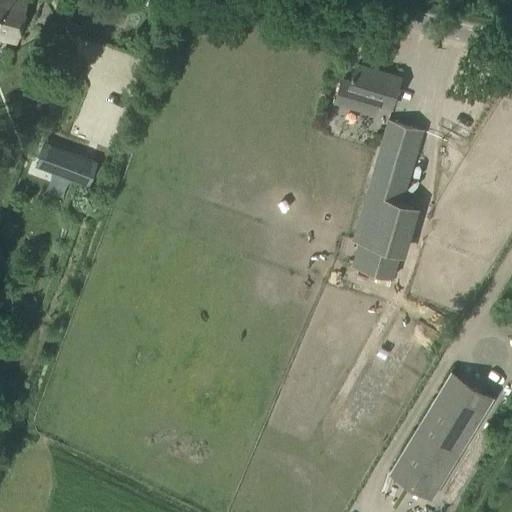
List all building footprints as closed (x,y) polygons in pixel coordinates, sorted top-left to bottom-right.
[(0,0),(0,37),(13,41),(23,0),(0,0)] [(400,77),(355,63),(351,78),(343,75),(335,101),(374,113),(377,103),(391,107),(400,77)] [(401,202),(423,129),(387,119),(351,241),(357,243),(350,266),(392,278),(413,205),(401,202)] [(59,148),(50,171),(86,185),(95,161),(59,148)] [(431,498),(491,399),(449,374),(389,473),(431,498)]
